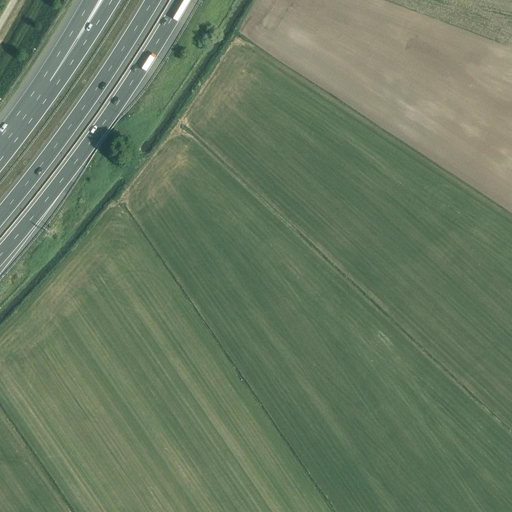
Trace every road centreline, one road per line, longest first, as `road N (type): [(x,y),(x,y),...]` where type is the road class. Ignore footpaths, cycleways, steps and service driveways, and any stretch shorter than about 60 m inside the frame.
road 1 (motorway): [(0,254),(105,120),(182,0)]
road 2 (motorway): [(0,217),(154,0)]
